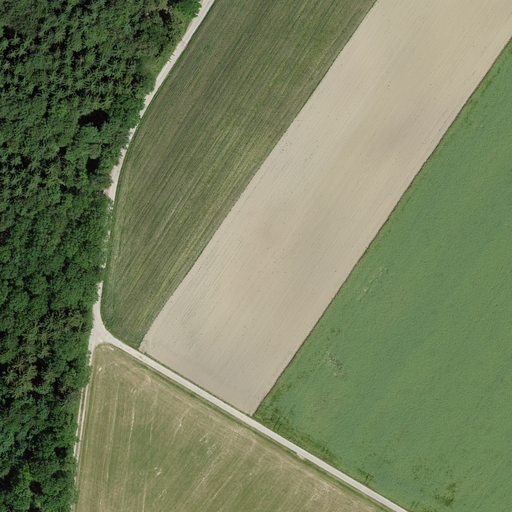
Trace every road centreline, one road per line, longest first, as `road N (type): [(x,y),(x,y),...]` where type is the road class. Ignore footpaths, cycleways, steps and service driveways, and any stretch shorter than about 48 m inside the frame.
road 1 (track): [(95,330),(401,511)]
road 2 (track): [(209,0),(141,112),(118,170),(95,330)]
road 3 (track): [(95,330),(70,511)]
